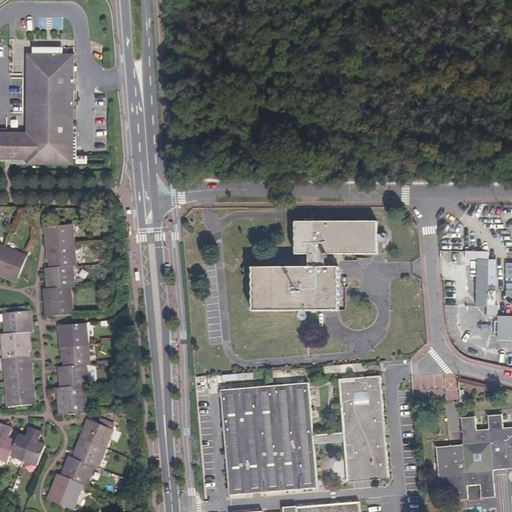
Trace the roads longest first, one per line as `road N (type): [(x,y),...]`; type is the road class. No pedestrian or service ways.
road 1 (residential): [(203,189),(511,193)]
road 2 (secondary): [(133,149),(166,449)]
road 3 (secondary): [(166,449),(155,202)]
road 4 (secondary): [(122,0),(133,149)]
road 5 (secondary): [(203,189),(165,181),(148,91)]
